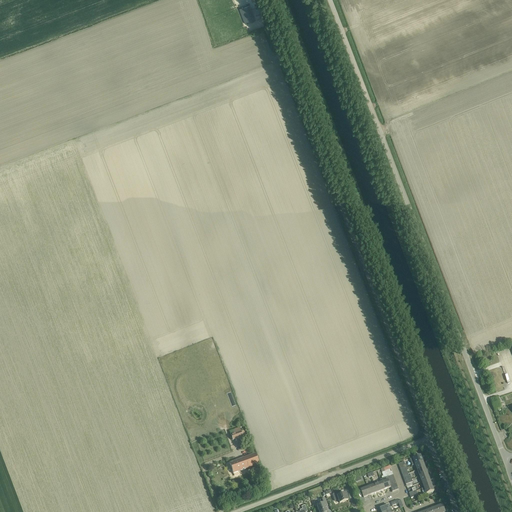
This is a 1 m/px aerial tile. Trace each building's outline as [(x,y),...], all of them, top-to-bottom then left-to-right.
[(239,9),(245,24),(255,20),(249,5),(239,9)] [(491,399),(495,410),(502,408),(498,397),(491,399)] [(229,431),(233,440),(245,436),(244,431),(240,432),(239,428),(229,431)] [(229,463),(233,474),(259,464),(255,454),(229,463)] [(414,461),(415,465),(423,462),(421,456),(413,459),(412,460),(413,462),(414,461)] [(415,465),(417,471),(425,468),(423,462),(415,465)] [(417,471),(420,477),(427,474),(425,468),(417,471)] [(385,472),(387,477),(393,475),(391,469),(385,472)] [(420,477),(422,483),(430,480),(427,474),(420,477)] [(390,486),(396,484),(393,475),(387,477),(390,486)] [(380,480),(381,483),(384,490),(391,488),(390,486),(387,477),(380,480)] [(381,483),(380,480),(374,483),(375,485),(374,485),(377,493),(384,490),(381,483)] [(424,488),(432,486),(430,480),(422,483),(424,488)] [(374,485),(368,488),(371,495),(377,493),(374,485)] [(424,488),(422,489),(422,492),(425,491),(427,494),(434,492),(432,486),(424,488)] [(371,495),(368,488),(361,490),(364,498),(371,495)] [(338,500),(339,503),(348,500),(345,494),(340,496),(339,493),(332,495),(334,502),(338,500)] [(326,511),(324,507),(328,506),(325,499),(320,501),(321,504),(316,506),(318,511),(326,511)]
